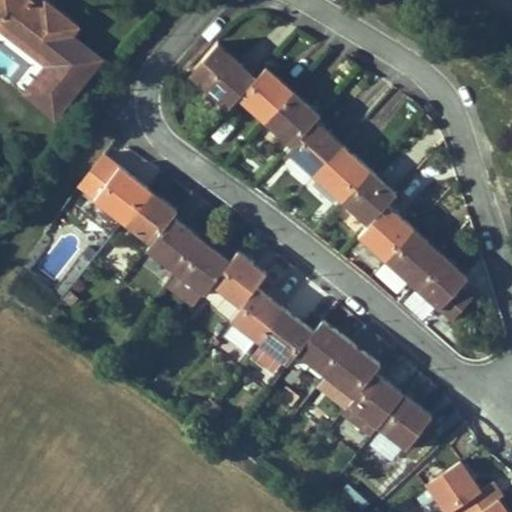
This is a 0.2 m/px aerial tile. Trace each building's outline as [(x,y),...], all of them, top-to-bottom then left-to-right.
[(233,100),(240,91),(259,69),(214,31),(188,62),(212,82),(233,100)] [(259,69),(240,91),(254,103),(266,113),(295,78),(269,56),(259,69)] [(295,78),(266,113),(281,126),(295,138),(318,111),(325,102),(295,78)] [(44,92),(30,80),(19,93),(48,118),(53,113),(38,100),(44,92)] [(318,111),(295,138),(287,147),(301,159),(314,169),(344,133),(318,111)] [(344,133),(314,169),(331,184),(342,193),(372,157),(344,133)] [(66,176),(106,204),(131,171),(114,157),(95,144),(66,176)] [(372,157),(342,193),(352,201),(370,216),(386,197),(400,180),(372,157)] [(131,171),(106,204),(138,228),(159,201),(165,194),(150,184),(131,171)] [(386,197),(370,216),(360,228),(368,235),(388,253),(414,221),(386,197)] [(159,201),(138,228),(133,235),(164,258),(189,223),(175,213),(159,201)] [(414,221),(388,253),(401,263),(419,279),(445,247),(414,221)] [(189,223),(164,258),(201,285),(209,275),(226,250),(206,235),(189,223)] [(254,249),(237,236),(226,250),(209,275),(226,287),(218,299),(233,310),(241,298),(257,276),(269,260),(254,249)] [(472,270),(445,247),(419,279),(439,295),(460,312),(478,290),(465,280),(472,270)] [(201,285),(164,258),(157,268),(194,295),(201,285)] [(385,259),(378,273),(400,286),(408,271),(385,259)] [(257,276),(241,298),(233,310),(263,332),(287,298),(274,288),(257,276)] [(287,298),(263,332),(292,354),(298,346),(317,320),(306,312),(287,298)] [(317,320),(298,346),(328,368),(354,334),(344,327),(323,312),(317,320)] [(354,334),(328,368),(364,394),(382,370),(389,361),(369,346),(354,334)] [(364,394),(328,368),(321,378),(357,404),(364,394)] [(382,370),(364,394),(357,404),(386,427),(412,391),(396,380),(382,370)] [(412,391),(386,427),(411,445),(438,410),(425,400),(412,391)] [(446,499),(454,511),(456,511),(493,489),(498,485),(489,472),(472,483),(455,458),(422,480),(438,505),(446,499)] [(507,511),(493,489),(456,511),(507,511)]
